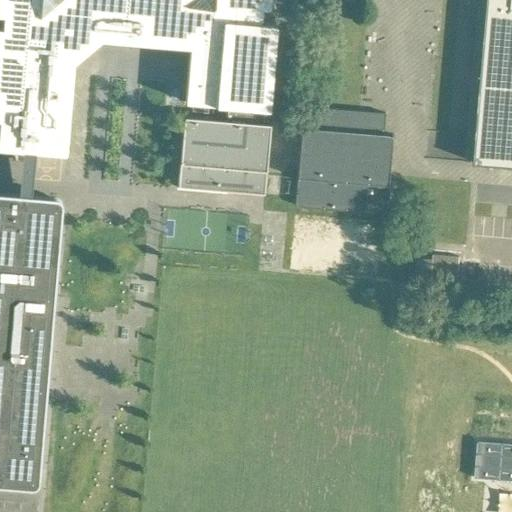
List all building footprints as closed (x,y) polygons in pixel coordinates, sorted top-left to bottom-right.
[(0,0),(0,14),(3,15),(2,27),(0,27),(0,148),(11,150),(23,150),(34,151),(62,154),(65,154),(73,62),(101,39),(190,46),(185,101),(227,105),(264,108),(268,109),(268,106),(267,106),(274,25),(275,25),(275,22),(267,21),(268,8),(268,0),(0,0)] [(474,161),(474,162),(511,165),(511,0),(488,0),(475,161),(474,161)] [(263,123),(264,108),(227,105),(226,120),(184,116),(178,187),(264,195),(270,124),(263,123)] [(301,126),(295,201),(295,202),(295,203),(296,204),(297,205),(297,206),(299,206),(381,213),(382,213),(384,212),(385,211),(386,210),(386,209),(386,207),(388,207),(389,191),(387,191),(392,134),(390,134),(390,135),(383,134),(385,112),(312,106),(310,128),(303,128),(303,127),(301,126)] [(11,150),(11,194),(23,195),(23,150),(11,150)] [(58,255),(58,254),(62,206),(62,204),(62,203),(61,202),(60,201),(59,199),(57,198),(55,198),(23,195),(11,194),(0,193),(0,486),(31,489),(32,489),(33,489),(35,488),(37,487),(37,486),(38,484),(39,483),(39,482),(51,338),(51,337),(51,335),(50,334),(50,333),(49,332),(48,331),(46,330),(45,330),(51,262),(52,262),(53,261),(55,261),(56,259),(57,258),(58,256),(58,255)] [(478,441),(475,478),(500,480),(503,443),(478,441)] [(511,443),(503,443),(500,480),(511,480),(511,443)]
